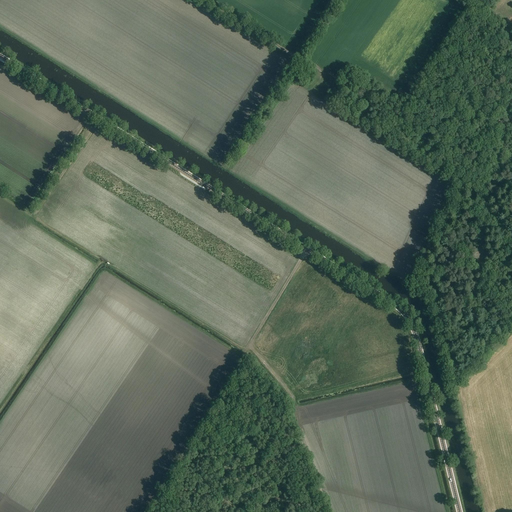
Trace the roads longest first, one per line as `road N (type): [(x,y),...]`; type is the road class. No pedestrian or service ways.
road 1 (tertiary): [(459,511),(417,339),(402,311),(0,56)]
road 2 (track): [(0,411),(102,263),(33,216),(100,120)]
road 3 (track): [(203,0),(397,112),(426,102),(499,0)]
road 4 (track): [(295,407),(249,345),(144,511)]
road 5 (track): [(249,345),(102,263)]
road 6 (track): [(413,372),(293,399)]
